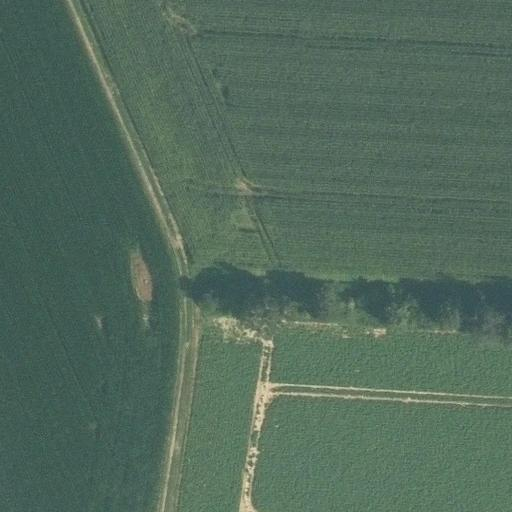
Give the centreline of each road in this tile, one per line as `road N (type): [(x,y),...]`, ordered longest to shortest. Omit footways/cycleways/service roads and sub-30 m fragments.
road 1 (track): [(74,0),(193,277),(172,511)]
road 2 (track): [(511,291),(193,277)]
